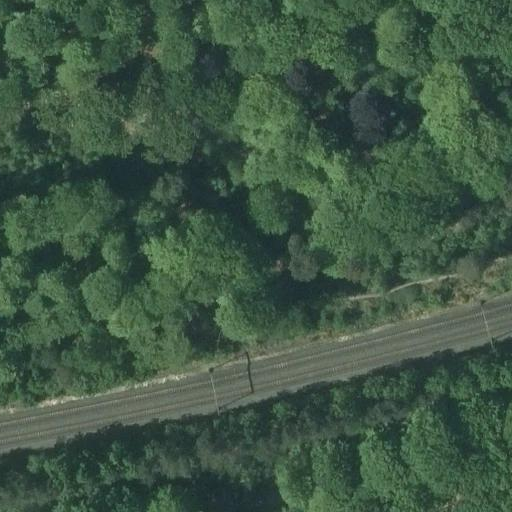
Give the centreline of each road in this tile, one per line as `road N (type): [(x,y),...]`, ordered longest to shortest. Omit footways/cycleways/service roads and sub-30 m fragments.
road 1 (track): [(0,507),(511,390)]
road 2 (track): [(511,435),(229,511)]
